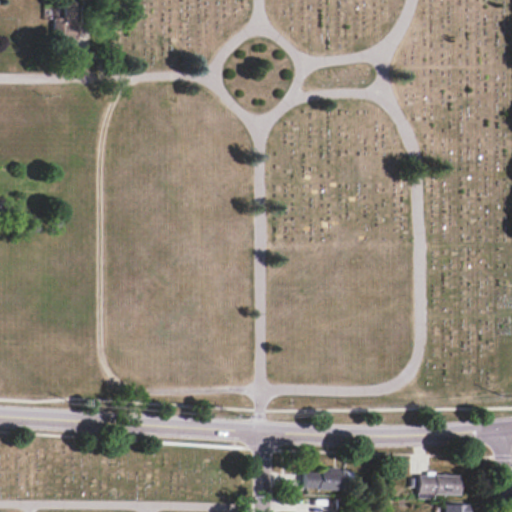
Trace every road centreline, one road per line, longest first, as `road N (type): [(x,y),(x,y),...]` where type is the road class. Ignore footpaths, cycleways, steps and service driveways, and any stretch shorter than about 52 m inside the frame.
road 1 (tertiary): [(0,410),(357,431),(511,421)]
road 2 (residential): [(212,73),(0,75)]
